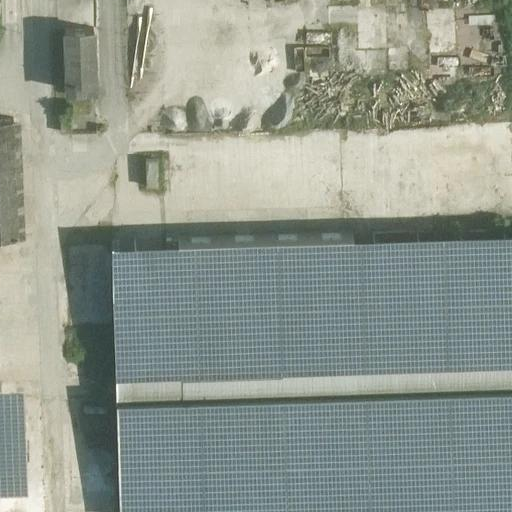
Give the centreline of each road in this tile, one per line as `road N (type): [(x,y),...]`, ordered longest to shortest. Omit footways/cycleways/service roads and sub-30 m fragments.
road 1 (unclassified): [(52,511),(40,78)]
road 2 (track): [(511,79),(392,98),(339,86)]
